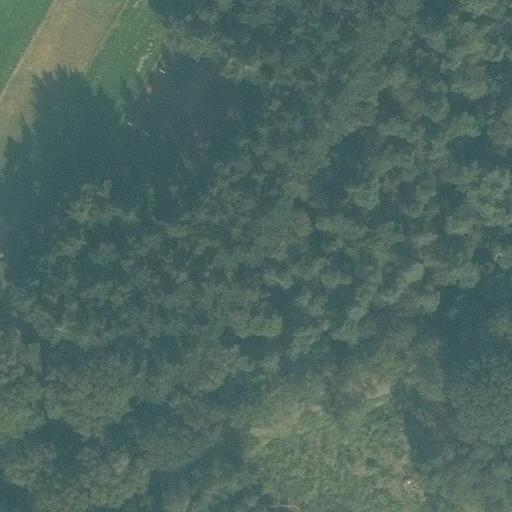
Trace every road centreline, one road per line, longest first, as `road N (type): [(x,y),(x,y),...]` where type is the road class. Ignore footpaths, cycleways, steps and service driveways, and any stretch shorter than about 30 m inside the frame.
road 1 (unclassified): [(78,511),(125,482),(268,420),(511,340)]
road 2 (track): [(118,360),(156,402),(160,466)]
